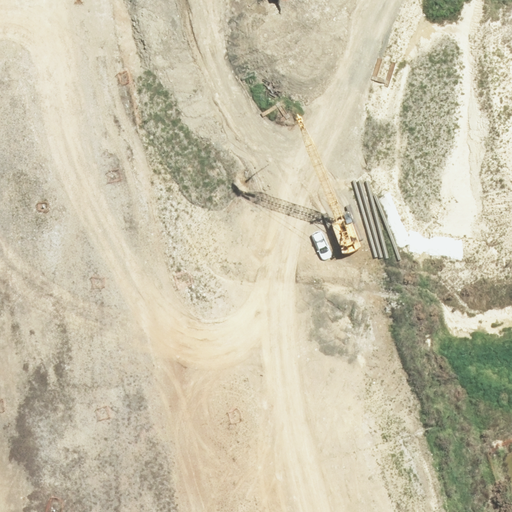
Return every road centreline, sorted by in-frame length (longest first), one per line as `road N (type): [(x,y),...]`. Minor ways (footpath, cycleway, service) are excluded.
road 1 (unknown): [(243,0),(396,511)]
road 2 (unknown): [(511,213),(293,165)]
road 3 (unknown): [(0,124),(15,33),(32,0)]
